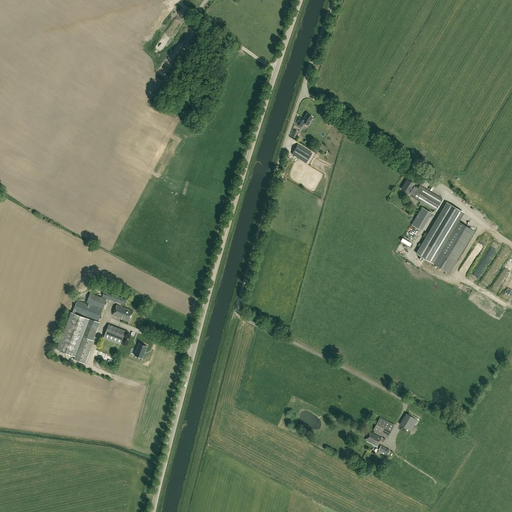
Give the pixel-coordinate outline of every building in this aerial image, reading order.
[(310,122),(312,117),(307,114),(304,118),(302,120),(299,118),(296,123),(302,127),(303,124),(302,124),(304,122),(308,125),(310,122)] [(292,153),(306,162),(312,154),(312,153),(311,154),(302,149),(303,148),(297,144),(292,153)] [(414,184),(407,180),(401,189),(408,193),(410,191),(415,194),(412,197),(435,211),(443,199),(420,185),(417,190),(412,187),(414,184)] [(449,273),(474,231),(455,220),(455,221),(453,219),(459,210),(447,203),(416,253),(449,273)] [(424,206),(413,223),(423,229),(433,212),(424,206)] [(88,299),(106,305),(108,298),(91,292),(88,299)] [(131,307),(109,298),(102,315),(125,324),(131,307)] [(120,345),(124,336),(125,331),(109,324),(103,338),(120,345)] [(86,329),(77,359),(88,362),(96,335),(90,333),(91,331),(86,329)] [(134,355),(142,358),(147,346),(139,343),(134,355)] [(399,424),(411,431),(417,420),(406,413),(399,424)] [(387,438),(394,425),(380,418),(373,430),(373,431),(387,438)] [(381,438),(370,432),(366,440),(377,446),(381,438)] [(388,455),(390,450),(381,445),(378,450),(377,452),(384,456),(386,454),(388,455)]
